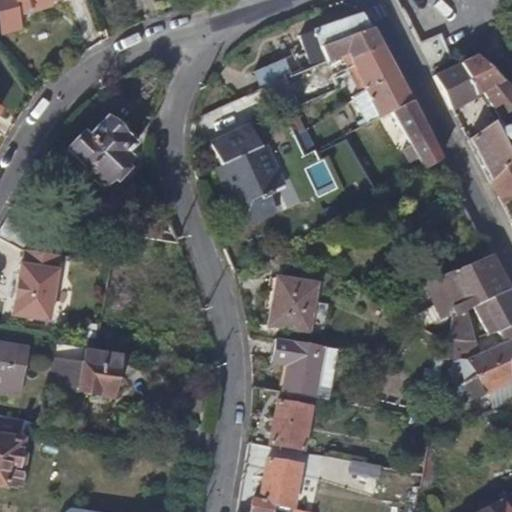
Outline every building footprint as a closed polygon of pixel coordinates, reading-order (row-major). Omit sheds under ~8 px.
[(57,35),(88,26),(80,0),(56,0),(14,12),(24,50),(43,44),(42,39),(57,35)] [(405,23),(448,0),(421,0),(399,11),(405,23)] [(476,56),(480,51),(460,11),(453,0),(448,0),(405,23),(416,43),(440,29),(457,60),(472,53),(476,56)] [(471,0),(468,0),(460,11),(480,51),(490,40),(511,14),(511,0),(472,0),(472,1),(471,0)] [(322,65),(317,49),(367,31),(359,17),(312,33),(315,43),(300,48),(309,70),(322,65)] [(416,43),(431,73),(456,60),(457,60),(440,29),(416,43)] [(346,57),(349,62),(378,50),(367,31),(317,49),(322,65),(346,57)] [(43,44),(59,40),(57,35),(42,39),(43,44)] [(495,44),(490,40),(480,51),(486,56),(494,49),(495,44)] [(378,50),(349,62),(353,72),(342,77),(345,84),(357,78),(363,92),(373,87),(378,96),(397,84),(378,50)] [(495,120),(511,106),(511,95),(473,59),(459,66),(456,67),(472,98),(479,95),(495,120)] [(456,60),(431,73),(434,78),(456,67),(459,66),(456,60)] [(472,98),(456,67),(434,78),(431,80),(447,112),(450,111),(472,98)] [(271,103),(283,97),(276,83),(264,88),(271,103)] [(408,104),(397,84),(378,96),(373,87),(363,92),(351,98),(353,101),(364,126),(387,115),(408,104)] [(437,162),(408,104),(387,115),(405,146),(398,150),(406,164),(414,160),(421,172),(437,162)] [(286,112),(282,105),(275,109),(278,116),(286,112)] [(511,106),(495,120),(498,126),(491,130),(489,125),(466,143),(488,184),(511,160),(511,158),(511,106)] [(299,128),(290,111),(286,112),(278,116),(288,134),(299,128)] [(120,155),(130,146),(102,121),(84,139),(80,135),(64,152),(82,171),(80,172),(99,190),(108,180),(110,183),(114,182),(122,173),(120,168),(126,161),(120,155)] [(262,147),(259,148),(249,128),(209,147),(228,187),(225,188),(243,226),(269,214),(261,198),(282,188),(262,147)] [(292,144),(299,141),(296,133),(289,137),(292,144)] [(300,159),(312,153),(304,138),(299,141),(292,144),(300,159)] [(367,168),(362,160),(357,163),(363,172),(367,169),(367,168)] [(501,209),(511,196),(511,160),(488,184),(501,209)] [(376,196),(384,192),(370,167),(367,168),(367,169),(363,172),(376,196)] [(21,251),(35,227),(9,213),(0,229),(0,240),(21,252),(21,251)] [(147,230),(137,228),(135,238),(146,240),(147,230)] [(160,231),(147,230),(146,240),(158,242),(160,231)] [(46,323),(57,257),(22,251),(20,266),(17,266),(9,317),(46,323)] [(472,308),(506,293),(505,289),(489,260),(435,281),(452,317),(464,312),(472,308)] [(307,337),(316,289),(277,281),(269,330),(307,337)] [(485,339),(496,335),(511,326),(511,306),(506,293),(472,308),(484,336),(485,339)] [(442,341),(461,343),(464,312),(452,317),(446,319),(443,338),(442,341)] [(439,315),(432,332),(443,338),(446,319),(439,315)] [(511,359),(511,326),(496,335),(501,347),(468,361),(467,359),(464,360),(465,362),(463,363),(472,378),(511,359)] [(443,338),(432,332),(431,336),(442,344),(442,341),(443,338)] [(320,349),(274,341),(271,362),(281,364),(287,365),(284,381),(312,387),(320,349)] [(460,350),(461,343),(442,341),(442,344),(439,360),(458,364),(460,350)] [(470,342),(466,344),(461,343),(460,350),(464,351),(472,348),(470,342)] [(117,356),(95,352),(48,345),(45,363),(61,365),(56,390),(109,399),(117,356)] [(22,352),(0,348),(0,396),(15,399),(22,352)] [(509,384),(511,402),(511,401),(511,359),(472,378),(463,382),(468,400),(509,384)] [(472,378),(463,363),(458,364),(457,364),(461,383),(463,382),(472,378)] [(287,365),(281,364),(278,380),(284,381),(287,365)] [(300,452),(307,410),(275,404),(268,447),(274,447),(296,452),(300,452)] [(24,423),(0,418),(0,486),(13,489),(15,485),(19,483),(21,473),(15,468),(24,423)] [(292,468),(294,455),(273,452),(272,459),(276,460),(275,465),(292,468)] [(276,460),(272,459),(268,458),(266,464),(264,464),(256,505),(250,504),(248,511),(280,511),(281,509),(289,511),(297,469),(292,468),(275,465),(276,460)] [(511,511),(511,493),(498,502),(504,511),(511,511)] [(504,511),(498,502),(483,511),(504,511)]
